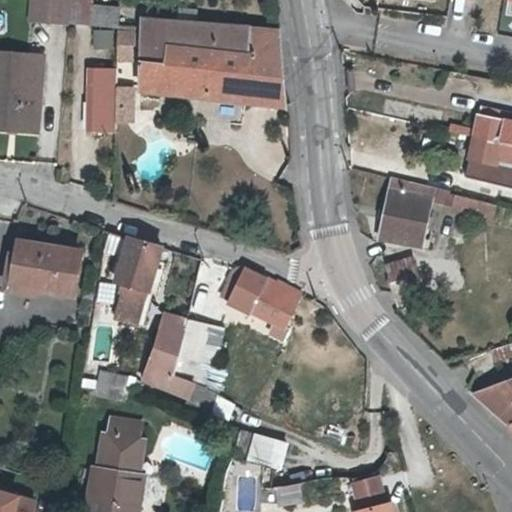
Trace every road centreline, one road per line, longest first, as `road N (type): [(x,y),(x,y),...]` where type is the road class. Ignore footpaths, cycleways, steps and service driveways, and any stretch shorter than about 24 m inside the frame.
road 1 (residential): [(0,181),(340,278)]
road 2 (residential): [(307,21),(321,188),(340,278)]
road 3 (residential): [(340,278),(511,471)]
road 4 (residential): [(511,53),(307,21)]
road 5 (unknown): [(313,93),(445,120)]
road 6 (unknown): [(319,165),(450,183)]
